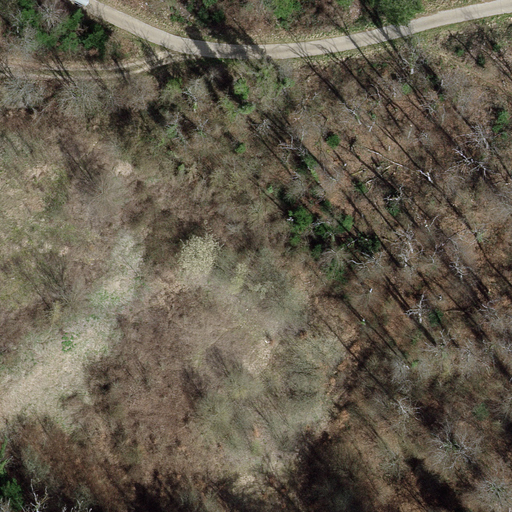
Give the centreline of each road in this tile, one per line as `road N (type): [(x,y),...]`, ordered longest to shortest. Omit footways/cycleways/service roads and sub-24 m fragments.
road 1 (track): [(511,5),(296,51),(189,46),(73,0)]
road 2 (track): [(189,46),(143,66),(80,75),(0,70)]
